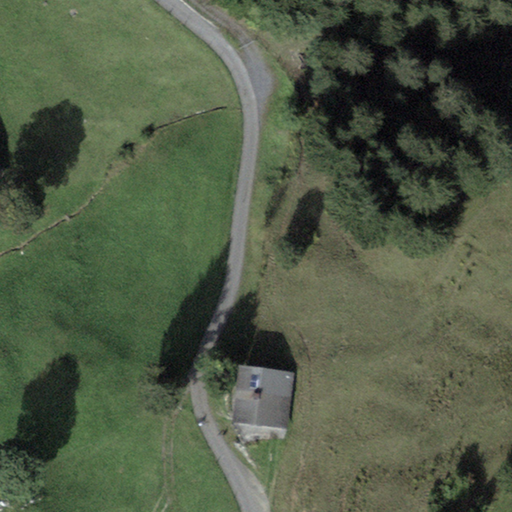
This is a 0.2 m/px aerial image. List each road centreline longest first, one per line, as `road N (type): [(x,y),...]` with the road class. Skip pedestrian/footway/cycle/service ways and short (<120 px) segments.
road 1 (unclassified): [(249,511),(208,428),(198,381),(231,282),(250,110),(222,46),(166,0)]
road 2 (track): [(199,0),(254,57),(259,83),(250,110)]
